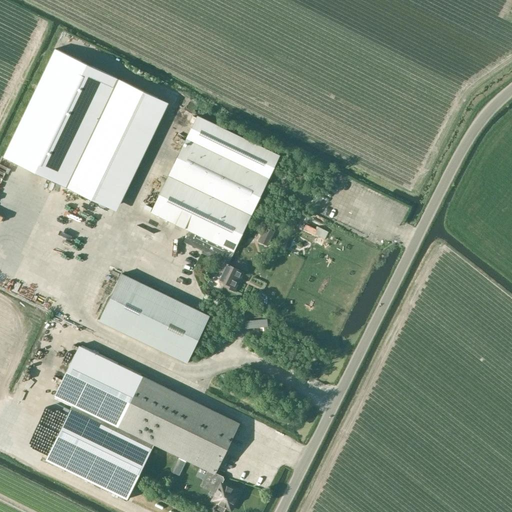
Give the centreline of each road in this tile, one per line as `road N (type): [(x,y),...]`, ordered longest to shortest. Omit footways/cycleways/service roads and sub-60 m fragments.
road 1 (unclassified): [(280,511),(469,132),(511,87)]
road 2 (unknown): [(331,409),(258,367),(186,372),(71,315)]
road 3 (unknown): [(71,315),(45,295),(15,245),(14,205),(47,131)]
road 4 (unknown): [(111,246),(180,124)]
